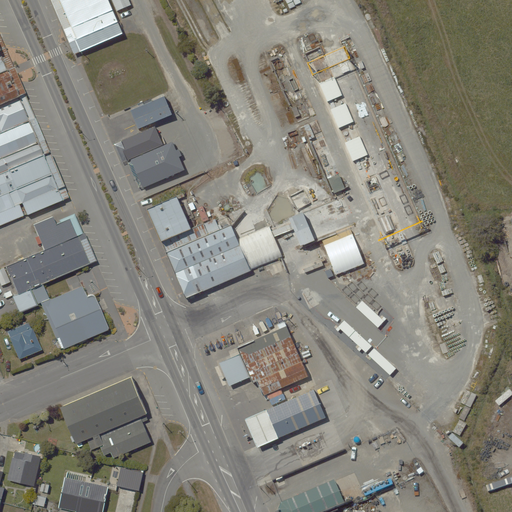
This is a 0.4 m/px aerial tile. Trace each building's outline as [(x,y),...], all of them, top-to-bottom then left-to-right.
[(47,0),(69,49),(115,29),(102,0),(47,0)] [(130,0),(112,0),(117,11),(132,5),(130,0)] [(330,72),(315,79),(336,126),(355,118),(338,80),(334,81),(330,72)] [(0,94),(8,91),(1,74),(0,74),(0,94)] [(154,89),(123,102),(131,122),(162,108),(154,89)] [(0,121),(18,114),(8,91),(0,94),(0,121)] [(0,147),(28,135),(18,114),(0,121),(0,147)] [(146,120),(111,135),(120,154),(155,139),(146,120)] [(355,131),(341,138),(349,156),(364,150),(355,131)] [(0,216),(53,193),(28,135),(0,147),(0,216)] [(155,139),(120,154),(134,187),(176,169),(162,136),(155,139)] [(167,184),(138,196),(152,228),(181,216),(167,184)] [(343,195),(326,202),(337,230),(354,224),(343,195)] [(69,227),(61,208),(43,216),(41,212),(24,220),(34,243),(69,227)] [(220,216),(157,244),(178,292),(241,264),(228,234),(220,216)] [(228,234),(241,264),(274,250),(261,220),(228,234)] [(288,220),(279,223),(289,249),(298,246),(288,220)] [(80,254),(69,227),(34,243),(0,257),(0,265),(9,285),(80,254)] [(29,277),(5,287),(12,303),(36,293),(29,277)] [(88,279),(40,300),(60,345),(108,324),(88,279)] [(20,318),(0,326),(0,334),(10,358),(34,348),(20,318)] [(296,369),(278,328),(236,346),(254,388),(296,369)] [(238,370),(229,349),(209,358),(218,378),(238,370)] [(132,378),(63,408),(79,443),(96,435),(107,460),(151,441),(140,416),(147,412),(132,378)] [(318,410),(304,378),(256,399),(270,431),(318,410)] [(6,451),(13,452),(8,479),(35,485),(42,453),(25,450),(27,441),(9,437),(6,451)] [(94,465),(71,459),(59,508),(78,511),(102,511),(109,485),(91,481),(94,465)] [(324,472),(271,495),(278,511),(291,511),(333,494),(324,472)] [(50,496),(35,494),(33,505),(48,508),(50,496)]
